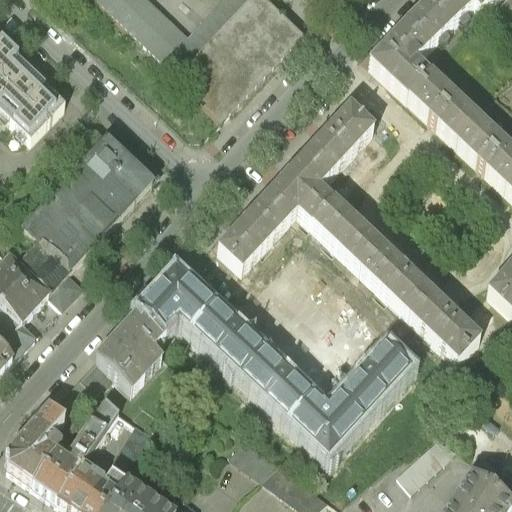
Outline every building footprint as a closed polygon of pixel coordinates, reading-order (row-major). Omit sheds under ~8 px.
[(85,0),(178,87),(256,5),(250,0),(232,0),(188,48),(136,0),(85,0)] [(460,0),(441,0),(404,36),(427,57),(474,14),(460,0)] [(501,0),(460,0),(474,14),(478,19),(501,0)] [(221,136),(303,50),(256,5),(178,87),(174,92),(221,136)] [(427,57),(404,36),(368,74),(407,110),(429,86),(414,72),(427,57)] [(76,126),(0,48),(0,131),(34,167),(76,126)] [(477,131),(429,86),(407,110),(426,128),(426,129),(435,137),(436,136),(455,155),(477,131)] [(361,113),(317,161),(341,183),(385,135),(361,113)] [(511,162),(477,131),(455,155),(475,173),(475,174),(484,182),(484,181),(504,199),(511,190),(511,162)] [(46,255),(49,252),(82,284),(166,195),(118,150),(32,242),(46,255)] [(317,161),(272,208),(296,230),(307,219),(329,195),(341,183),(317,161)] [(307,219),(361,269),(384,245),(329,195),(307,219)] [(252,278),(296,230),(272,208),(228,256),(252,278)] [(438,295),(384,245),(361,269),(415,319),(438,295)] [(46,255),(26,276),(60,307),(62,305),(82,284),(49,252),(46,255)] [(0,289),(0,308),(29,335),(31,338),(36,333),(60,307),(26,276),(19,269),(0,289)] [(511,321),(511,272),(504,281),(505,281),(486,302),(510,324),(511,321)] [(188,324),(205,341),(228,317),(186,278),(148,319),(172,341),(188,324)] [(93,294),(82,284),(62,305),(73,315),(93,294)] [(492,345),(438,295),(415,319),(469,369),(492,345)] [(205,341),(252,384),(274,360),(228,317),(205,341)] [(176,344),(172,341),(148,319),(106,364),(141,398),(171,367),(162,359),(176,344)] [(29,335),(7,359),(21,371),(48,345),(36,333),(31,338),(29,335)] [(0,352),(0,393),(21,371),(7,359),(0,352)] [(397,354),(351,403),(373,424),(420,375),(397,354)] [(325,408),(274,360),(252,384),(303,432),(325,408)] [(117,406),(91,382),(75,400),(102,424),(117,406)] [(337,463),(373,424),(351,403),(336,418),(325,408),(303,432),(337,463)] [(18,478),(42,495),(64,462),(71,455),(62,447),(77,432),(61,415),(17,462),(18,478)] [(77,461),(83,465),(93,472),(116,438),(100,427),(77,461)] [(408,475),(423,492),(464,457),(449,439),(408,475)] [(240,463),(272,486),(290,472),(255,448),(240,463)] [(42,495),(66,511),(93,472),(83,465),(78,471),(64,462),(42,495)] [(66,511),(67,511),(120,511),(134,492),(120,482),(116,488),(93,472),(66,511)] [(331,511),(339,505),(290,472),(272,486),(308,511),(331,511)] [(511,511),(511,501),(483,482),(462,511),(511,511)] [(120,511),(171,511),(137,488),(134,492),(120,511)]
